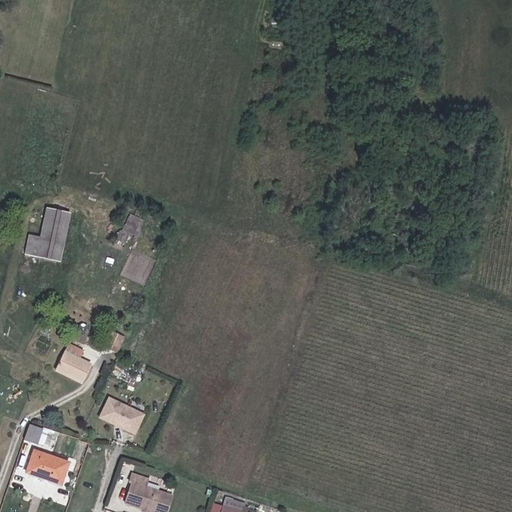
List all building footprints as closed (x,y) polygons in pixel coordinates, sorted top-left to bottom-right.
[(49,208),(45,236),(33,234),(29,255),(65,261),(73,212),(49,208)] [(115,332),(107,348),(121,355),(128,338),(115,332)] [(71,354),(62,372),(88,385),(97,367),(71,354)] [(114,400),(105,419),(120,426),(121,424),(137,432),(143,429),(149,416),(114,400)] [(121,424),(120,426),(140,436),(143,429),(137,432),(121,424)] [(28,443),(42,447),(47,432),(33,427),(28,443)] [(31,477),(53,485),(55,480),(66,484),(72,466),(39,454),(31,477)] [(135,482),(137,483),(131,504),(155,511),(172,511),(177,496),(151,487),(153,479),(138,474),(135,482)] [(64,489),(66,484),(55,480),(53,485),(64,489)]
